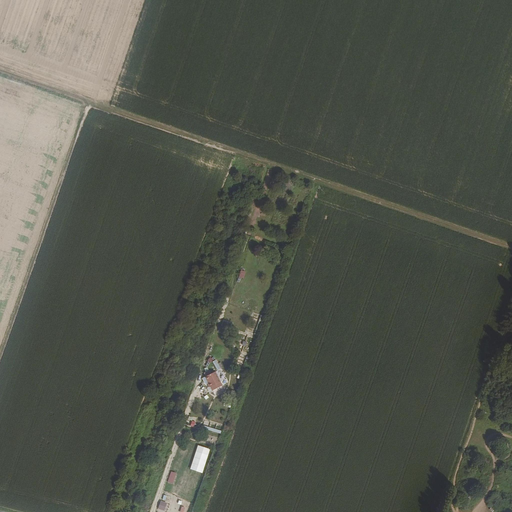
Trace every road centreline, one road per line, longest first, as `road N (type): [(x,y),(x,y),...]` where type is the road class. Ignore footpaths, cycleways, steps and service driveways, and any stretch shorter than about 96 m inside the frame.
road 1 (track): [(511,247),(0,71)]
road 2 (track): [(0,354),(89,101)]
